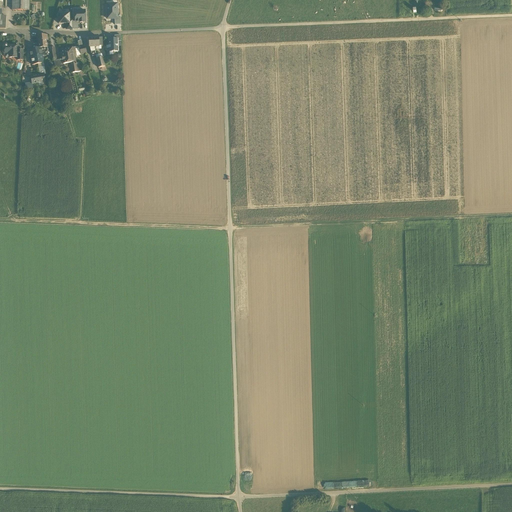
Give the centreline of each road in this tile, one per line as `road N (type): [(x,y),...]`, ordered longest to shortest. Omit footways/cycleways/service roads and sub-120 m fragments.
road 1 (track): [(0,220),(229,228),(511,215)]
road 2 (unclassified): [(238,497),(221,27)]
road 3 (track): [(511,15),(221,27)]
road 4 (track): [(511,484),(238,497)]
road 5 (track): [(0,488),(238,497)]
road 6 (unclassified): [(221,27),(0,33)]
